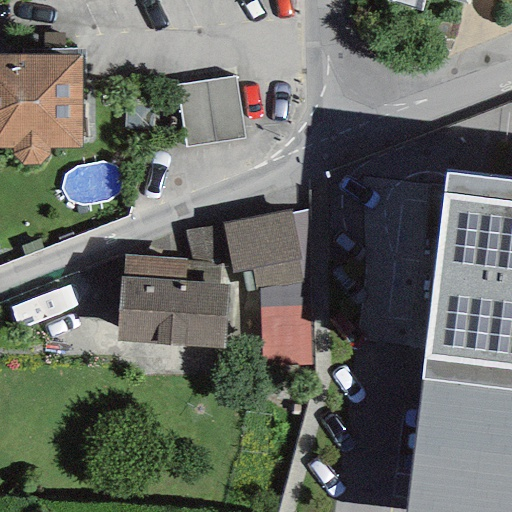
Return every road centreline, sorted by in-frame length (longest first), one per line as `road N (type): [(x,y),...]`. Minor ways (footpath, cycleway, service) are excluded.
road 1 (residential): [(350,138),(0,284)]
road 2 (unknown): [(446,511),(451,188)]
road 3 (residential): [(511,77),(350,138)]
road 4 (residential): [(321,0),(322,49),(350,138)]
